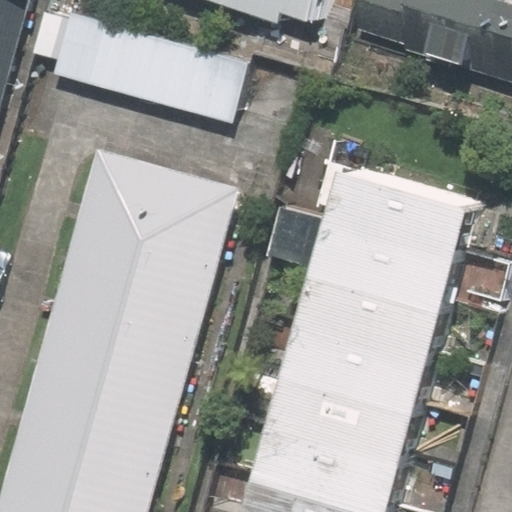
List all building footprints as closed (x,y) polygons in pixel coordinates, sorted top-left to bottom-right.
[(0,0),(0,168),(13,172),(57,0),(0,0)] [(238,0),(332,33),(343,0),(238,0)] [(511,67),(511,0),(374,0),(367,26),(511,67)] [(252,119),(270,53),(91,5),(73,70),(252,119)] [(167,511),(262,186),(120,145),(13,511),(167,511)] [(429,511),(511,221),(511,190),(374,151),(271,511),(429,511)]
